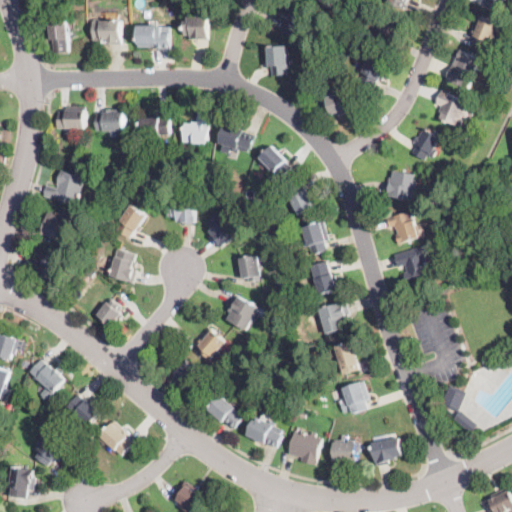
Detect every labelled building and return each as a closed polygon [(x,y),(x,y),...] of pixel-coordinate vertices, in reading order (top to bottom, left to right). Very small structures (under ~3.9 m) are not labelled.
[(409,0),(405,10),(389,3),(390,0),(409,0)] [(506,0),(502,12),(485,5),(487,0),(506,0)] [(302,26),(298,32),(296,31),(292,38),(280,30),(285,22),(283,20),(292,4),(309,14),(302,26)] [(403,28),(401,32),(398,31),(395,37),(392,36),(386,49),(371,43),(375,33),(380,35),(382,32),(378,30),(385,12),(402,19),(399,26),(403,28)] [(209,19),(209,24),(209,40),(190,39),(190,36),(186,36),(186,24),(186,21),(190,21),(190,14),(209,14),(209,19)] [(69,24),(70,26),(71,26),(71,32),(70,32),(71,52),(56,53),(56,40),(52,40),(51,18),(69,17),(69,24)] [(500,32),(499,34),(496,33),(490,49),(472,42),(483,17),(503,25),(500,32)] [(123,39),(123,44),(123,45),(110,45),(110,43),(102,43),(102,40),(95,40),(95,24),(95,20),(123,20),(123,39)] [(160,25),(160,26),(171,26),(171,48),(158,48),(158,47),(139,47),(139,25),(160,25)] [(353,48),(349,55),(342,52),(346,44),(353,48)] [(289,65),(290,71),(290,74),(273,76),(272,66),(270,66),(270,65),(268,47),(287,45),(289,65)] [(483,57),(479,66),(487,69),(483,79),(474,76),(469,89),(446,79),(453,63),(454,64),(460,48),(483,57)] [(384,73),(381,79),(380,80),(377,79),(372,88),(358,81),(373,54),(389,64),(384,73)] [(356,107),(352,108),(348,110),(349,112),(341,115),(341,114),(338,115),(337,113),(332,115),(330,107),(326,108),(323,99),(350,90),(356,107)] [(478,105),(474,115),(471,114),(468,121),(465,120),(462,126),(441,117),(443,114),(440,113),(442,106),(437,104),(443,90),(478,105)] [(87,107),(86,111),(86,129),(60,128),(60,111),(68,111),(68,106),(87,107)] [(211,124),(209,144),(184,142),(186,123),(193,123),(193,121),(198,121),(199,110),(213,111),(211,124)] [(126,134),(117,135),(117,131),(98,131),(98,113),(105,112),(126,112),(126,134)] [(160,117),(160,118),(170,118),(171,133),(162,134),(162,136),(142,137),(141,119),(160,117)] [(255,143),(253,149),(250,148),(249,151),(240,149),(239,152),(231,149),(232,147),(220,143),(226,124),(245,130),(244,132),(257,136),(255,143)] [(425,127),(441,138),(443,139),(436,149),(439,150),(434,158),(429,154),(425,160),(415,153),(414,152),(418,145),(416,143),(417,141),(415,140),(418,136),(419,137),(425,127)] [(282,177),(280,178),(262,158),(274,147),(288,161),(286,163),(291,169),(282,177)] [(79,199),(84,201),(83,206),(45,195),(48,187),(48,185),(59,188),(60,184),(58,184),(63,170),(86,177),(79,199)] [(416,176),(415,185),(415,186),(417,186),(416,188),(418,188),(417,193),(419,193),(418,201),(387,196),(389,182),(390,183),(390,178),(393,178),(395,171),(416,174),(416,176)] [(306,190),(309,189),(317,207),(302,214),(289,189),(302,182),(306,190)] [(197,200),(197,201),(197,223),(180,223),(180,221),(177,221),(177,216),(169,216),(170,200),(178,200),(178,199),(197,200)] [(143,229),(141,232),(137,229),(131,238),(118,229),(123,222),(122,221),(130,209),(133,205),(148,215),(141,226),(144,227),(143,229)] [(72,229),(68,241),(43,234),(46,226),(50,210),(75,218),(72,229)] [(241,234),(234,239),(226,246),(224,243),(222,245),(210,231),(212,229),(208,223),(223,211),(241,234)] [(409,215),(411,221),(413,221),(418,238),(399,244),(397,236),(399,235),(397,228),(396,228),(395,225),(390,226),(388,217),(408,212),(409,215)] [(326,242),(327,245),(328,250),(314,254),(311,245),(309,245),(304,227),(322,222),(330,239),(326,241),(326,242)] [(428,262),(430,269),(433,276),(408,284),(405,273),(408,272),(406,264),(400,266),(399,264),(396,254),(427,245),(431,256),(427,257),(428,262)] [(135,281),(135,282),(112,275),(120,248),(138,254),(133,269),(139,270),(135,281)] [(63,261),(53,282),(25,269),(27,266),(32,256),(44,262),(48,254),(63,261)] [(261,264),(262,264),(263,268),(261,269),(263,279),(250,281),(249,277),(244,278),(241,258),(259,255),(261,264)] [(323,293),(320,293),(313,265),(314,265),(331,260),(338,289),(323,293)] [(251,321),(247,329),(228,319),(232,313),(241,295),(260,305),(251,321)] [(118,303),(123,307),(121,310),(123,312),(122,314),(124,316),(121,320),(118,318),(117,319),(118,320),(115,324),(114,323),(112,325),(109,323),(99,315),(109,301),(112,304),(115,300),(118,303)] [(333,330),(327,332),(321,308),(347,301),(350,314),(349,314),(350,320),(347,321),(348,326),(333,330)] [(216,355),(212,360),(202,352),(204,349),(198,344),(205,335),(211,328),(227,341),(216,355)] [(3,334),(19,339),(27,341),(24,351),(17,349),(14,359),(0,355),(0,336),(2,337),(3,334)] [(347,374),(345,375),(336,346),(353,341),(362,369),(347,374)] [(50,365),(54,369),(55,367),(63,373),(62,374),(67,379),(49,401),(43,395),(42,395),(48,387),(39,379),(39,378),(33,372),(43,359),(50,365)] [(191,384),(189,386),(175,373),(188,359),(202,372),(191,384)] [(213,368),(211,370),(208,366),(213,362),(216,366),(213,368)] [(0,366),(13,371),(12,375),(3,399),(0,397),(0,366)] [(367,409),(354,414),(353,410),(345,413),(340,401),(348,398),(345,388),(350,386),(365,381),(372,399),(367,400),(370,408),(367,409)] [(458,410),(458,411),(443,403),(451,385),(467,392),(458,410)] [(87,401),(88,402),(91,398),(95,401),(93,403),(103,412),(90,427),(75,413),(76,413),(69,406),(80,394),(87,401)] [(245,418),(241,423),(236,429),(226,420),(225,421),(224,420),(222,423),(217,419),(219,417),(209,409),(222,394),(237,407),(236,408),(246,417),(245,418)] [(308,412),(306,417),(299,415),(300,409),(308,412)] [(473,430),(472,432),(455,418),(456,417),(461,411),(478,424),(473,430)] [(271,417),(270,419),(277,423),(275,426),(284,430),(282,433),(285,434),(284,436),(279,447),(267,442),(267,444),(259,440),(259,442),(254,440),(255,438),(249,435),(257,416),(262,418),(265,412),(272,415),(271,417)] [(130,438),(135,443),(124,455),(109,441),(105,445),(103,442),(100,439),(117,420),(132,435),(130,438)] [(52,432),(70,448),(61,458),(62,458),(58,463),(57,462),(56,464),(53,461),(49,466),(38,457),(43,451),(36,444),(43,436),(45,438),(51,431),(52,432)] [(304,433),(312,435),(313,432),(317,433),(316,436),(324,438),(319,459),(320,460),(318,465),(305,462),(303,461),(304,458),(290,454),(297,431),(304,433)] [(346,435),(346,443),(361,443),(361,445),(362,445),(362,450),(362,452),(358,452),(358,461),(355,461),(355,463),(352,464),(345,464),(345,461),(336,461),(336,442),(343,442),(343,435),(346,435)] [(379,466),(377,466),(373,443),(401,438),(404,455),(398,456),(398,459),(391,461),(391,464),(379,466)] [(36,472),(35,479),(35,483),(32,482),(31,489),(29,489),(27,498),(12,496),(13,490),(10,489),(12,477),(13,477),(15,466),(37,469),(36,472)] [(197,507),(193,511),(189,511),(184,508),(185,507),(174,500),(186,480),(206,493),(197,507)] [(492,511),(489,506),(492,504),(490,500),(508,491),(510,490),(511,494),(511,508),(504,511),(492,511)]
